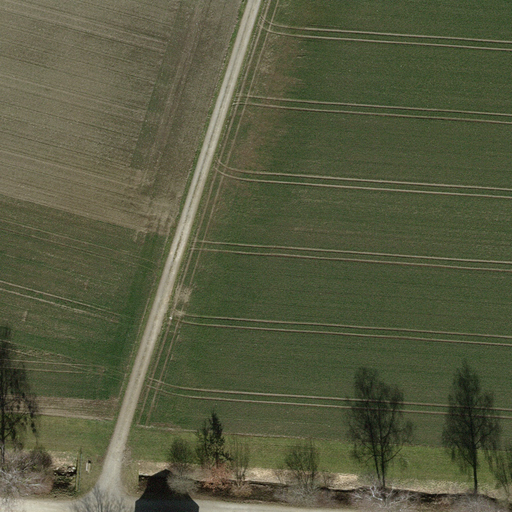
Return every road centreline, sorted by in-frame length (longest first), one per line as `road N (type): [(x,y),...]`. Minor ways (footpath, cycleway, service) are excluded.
road 1 (track): [(258,0),(102,504)]
road 2 (track): [(0,498),(227,511)]
